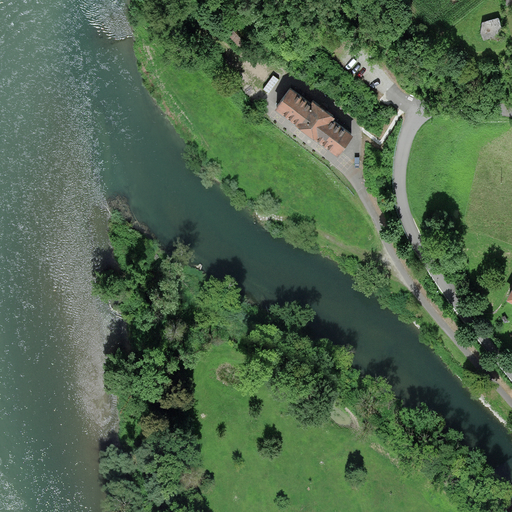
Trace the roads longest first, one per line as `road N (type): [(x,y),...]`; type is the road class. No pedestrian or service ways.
road 1 (residential): [(511,375),(419,248),(399,184),(407,128),(425,107),(511,111)]
road 2 (track): [(511,404),(413,286),(346,167),(272,115)]
